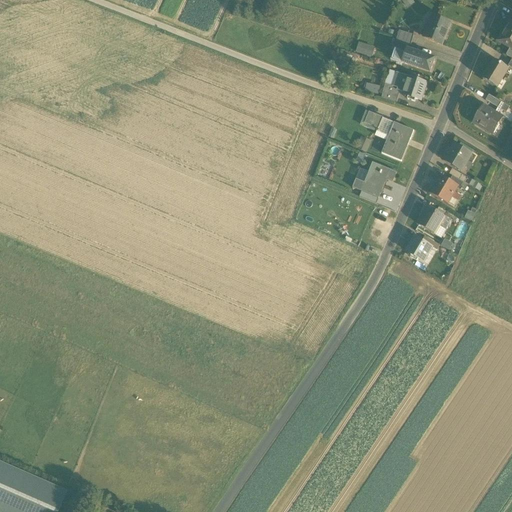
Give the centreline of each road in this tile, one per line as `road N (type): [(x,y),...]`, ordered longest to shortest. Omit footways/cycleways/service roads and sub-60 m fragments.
road 1 (residential): [(440,128),(363,298),(216,511)]
road 2 (unclassified): [(440,128),(93,0)]
road 3 (residential): [(493,0),(440,128)]
